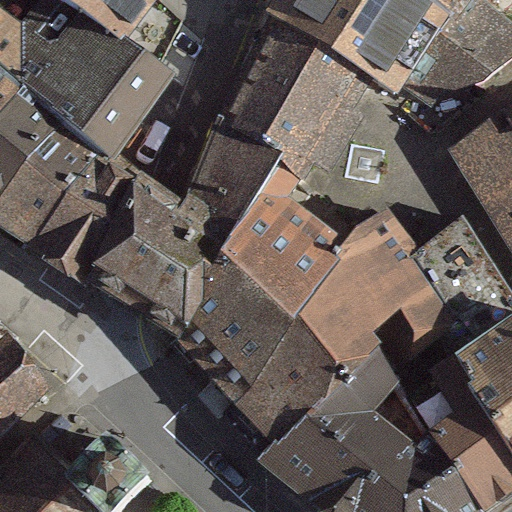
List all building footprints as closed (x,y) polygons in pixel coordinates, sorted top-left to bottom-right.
[(102,154),(109,162),(169,77),(159,70),(57,0),(0,0),(0,64),(24,82),(65,119),(102,154)] [(181,23),(151,0),(57,0),(159,70),(181,23)] [(270,0),(255,31),(272,39),(366,101),(397,122),(406,112),(439,127),(511,68),(511,31),(481,3),(484,0),(270,0)] [(272,39),(223,131),(279,184),(304,196),(315,178),(329,186),(363,130),(355,123),(366,101),(272,39)] [(0,111),(24,82),(0,64),(0,111)] [(0,196),(65,119),(24,82),(0,111),(0,196)] [(511,106),(443,160),(511,265),(511,106)] [(102,154),(65,119),(0,196),(0,235),(29,254),(102,154)] [(175,355),(279,184),(223,131),(219,130),(185,216),(165,202),(142,188),(91,294),(96,287),(130,309),(148,321),(175,355)] [(109,162),(102,154),(29,254),(91,294),(142,188),(109,162)] [(304,196),(279,184),(175,355),(234,419),(293,351),(340,282),(333,277),(347,256),(293,210),(304,196)] [(358,241),(347,256),(333,277),(340,282),(293,351),(234,419),(273,462),(349,409),(381,369),(392,390),(459,341),(410,264),(417,260),(389,221),(358,241)] [(511,306),(462,226),(417,260),(410,264),(459,341),(475,365),(511,338),(511,306)] [(0,330),(0,452),(61,389),(0,330)] [(511,338),(475,365),(447,384),(511,462),(511,338)] [(482,511),(405,413),(392,390),(381,369),(349,409),(273,462),(264,471),(307,511),(482,511)] [(489,511),(511,493),(511,462),(447,384),(405,413),(482,511),(489,511)] [(0,476),(0,511),(113,511),(152,473),(105,428),(68,465),(39,437),(0,476)]
